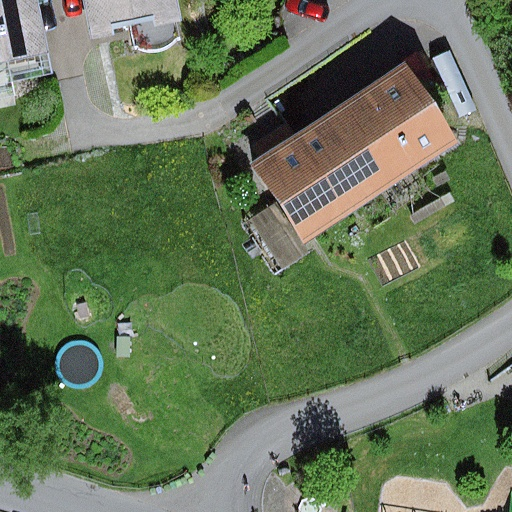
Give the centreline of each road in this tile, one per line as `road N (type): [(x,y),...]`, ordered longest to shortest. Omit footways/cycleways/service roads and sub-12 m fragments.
road 1 (residential): [(216,511),(238,471),(294,432),(441,369),(511,320)]
road 2 (residential): [(386,0),(208,116)]
road 3 (residential): [(511,152),(446,0)]
